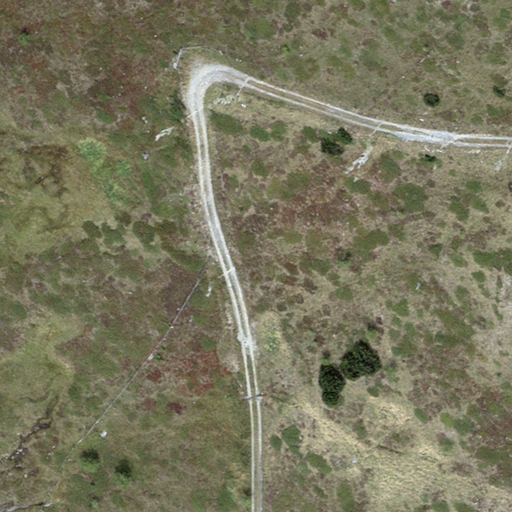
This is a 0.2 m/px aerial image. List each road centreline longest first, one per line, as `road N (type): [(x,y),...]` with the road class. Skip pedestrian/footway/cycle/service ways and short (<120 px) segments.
road 1 (track): [(256,511),(246,357),(200,187),(192,99),(206,88),(259,93),(418,131),(511,143)]
road 2 (track): [(247,372),(259,349),(272,349),(317,421),(359,451),(511,504)]
